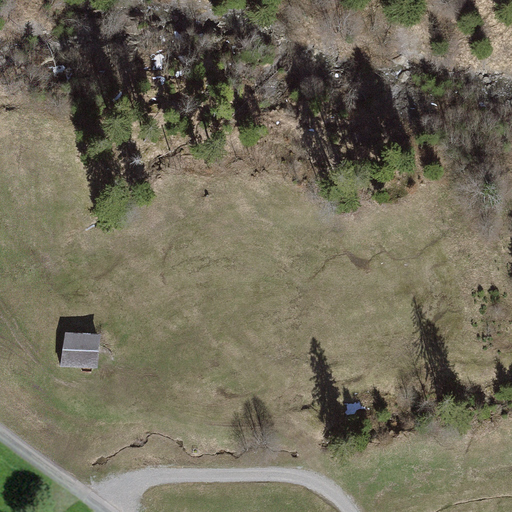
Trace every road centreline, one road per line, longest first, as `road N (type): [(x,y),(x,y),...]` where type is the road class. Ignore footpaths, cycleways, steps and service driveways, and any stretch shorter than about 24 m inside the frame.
road 1 (track): [(93,502),(157,476),(269,474),(319,482),(349,511)]
road 2 (track): [(106,511),(0,430)]
